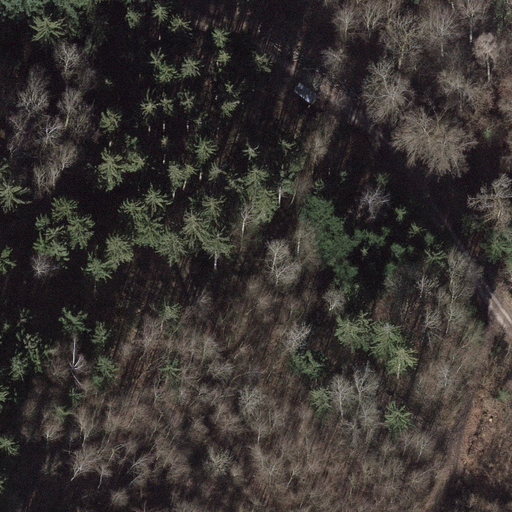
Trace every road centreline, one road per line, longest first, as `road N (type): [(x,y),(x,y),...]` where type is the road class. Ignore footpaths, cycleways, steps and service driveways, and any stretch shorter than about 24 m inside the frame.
road 1 (track): [(107,0),(128,124),(188,284),(254,501)]
road 2 (track): [(511,323),(404,163),(248,39),(172,0)]
road 3 (track): [(264,511),(177,411),(140,389),(105,403),(6,511)]
road 4 (track): [(431,511),(481,374),(496,303)]
